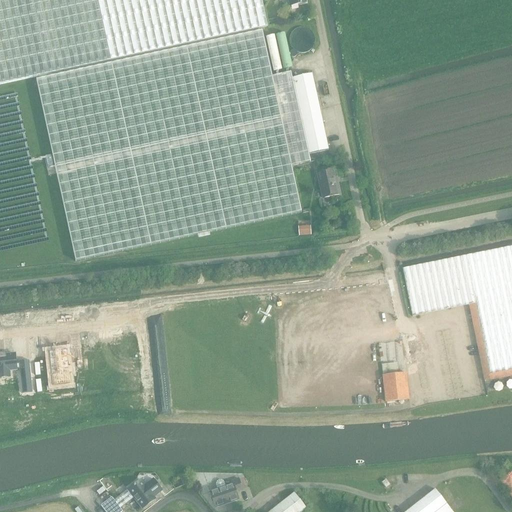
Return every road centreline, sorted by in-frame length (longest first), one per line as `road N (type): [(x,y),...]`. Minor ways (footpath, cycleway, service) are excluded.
road 1 (unclassified): [(130,406),(284,416),(420,401),(384,241)]
road 2 (unclassified): [(241,511),(281,488),(404,503),(453,470),(471,471),(510,511)]
road 3 (unclassified): [(384,241),(367,238),(358,219),(312,0)]
road 4 (unclassified): [(384,241),(511,213)]
